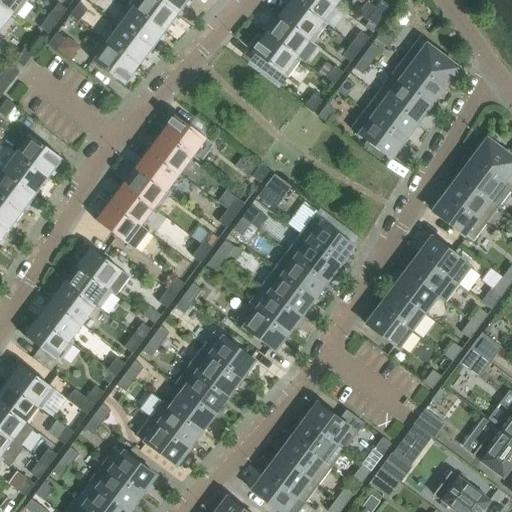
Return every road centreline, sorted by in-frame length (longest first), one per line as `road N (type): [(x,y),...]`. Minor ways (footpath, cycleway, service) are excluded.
road 1 (residential): [(493,71),(326,357)]
road 2 (residential): [(0,332),(114,138)]
road 3 (residential): [(326,357),(187,511)]
road 4 (residential): [(114,138),(252,0)]
